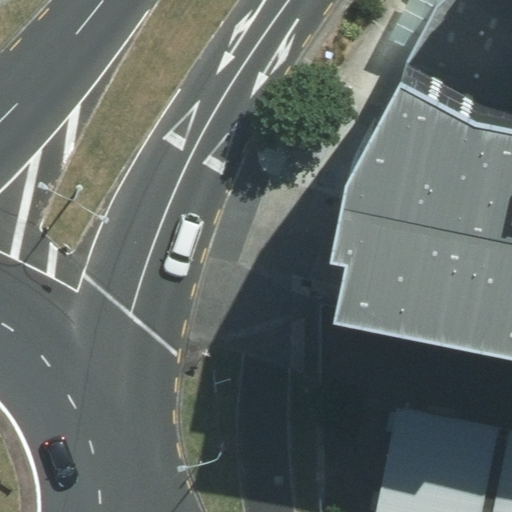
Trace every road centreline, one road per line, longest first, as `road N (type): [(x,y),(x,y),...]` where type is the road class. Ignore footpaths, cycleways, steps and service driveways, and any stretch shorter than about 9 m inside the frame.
road 1 (secondary): [(265,0),(242,27),(64,354)]
road 2 (secondary): [(64,354),(96,419),(103,511)]
road 3 (secondary): [(0,110),(97,0)]
